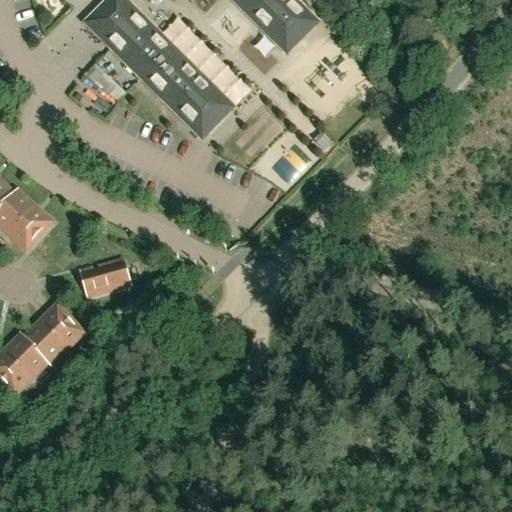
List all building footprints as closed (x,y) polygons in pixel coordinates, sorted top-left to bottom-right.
[(204,137),(231,109),(119,0),(113,0),(89,24),(204,137)] [(236,0),(288,51),(314,25),(295,5),(300,0),(236,0)] [(245,64),(262,46),(241,26),(224,44),(245,64)] [(119,100),(126,93),(114,82),(107,89),(119,100)] [(308,165),(322,186),(335,178),(320,157),(308,165)] [(302,173),(292,180),(307,201),(317,194),(302,173)] [(0,212),(15,196),(0,183),(0,212)] [(18,193),(15,196),(0,212),(0,228),(26,252),(51,223),(18,193)] [(89,299),(130,287),(123,260),(81,272),(89,299)] [(21,337),(48,364),(49,364),(51,367),(83,335),(57,308),(25,340),(22,337),(21,337)] [(0,378),(16,396),(48,364),(21,337),(0,358),(0,378)]
